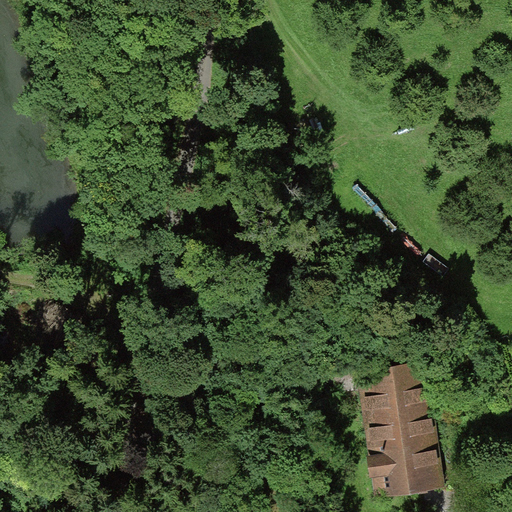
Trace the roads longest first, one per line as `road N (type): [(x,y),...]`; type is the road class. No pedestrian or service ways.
road 1 (track): [(125,437),(204,94),(213,0)]
road 2 (track): [(142,358),(62,288),(0,275)]
